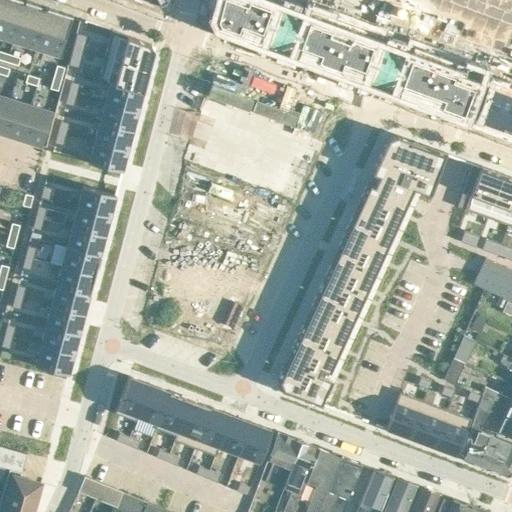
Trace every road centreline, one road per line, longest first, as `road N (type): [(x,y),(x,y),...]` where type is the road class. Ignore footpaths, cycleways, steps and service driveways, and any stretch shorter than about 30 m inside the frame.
road 1 (unknown): [(499,0),(448,133),(309,418)]
road 2 (residential): [(106,344),(182,31)]
road 3 (residential): [(356,97),(242,393)]
road 4 (residential): [(511,494),(242,393)]
road 5 (residential): [(356,97),(182,31)]
road 6 (residential): [(50,511),(106,344)]
road 7 (residential): [(511,159),(356,97)]
road 8 (residential): [(242,393),(106,344)]
